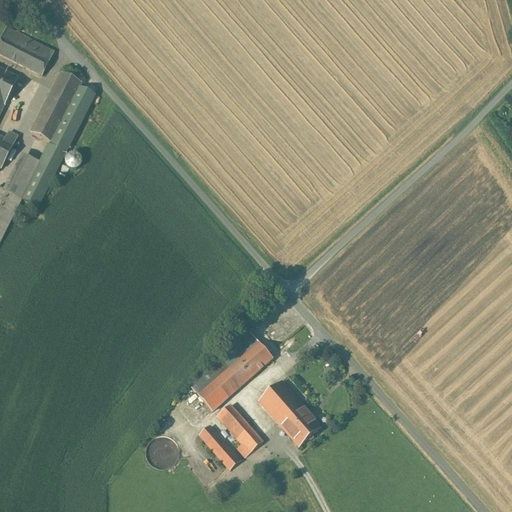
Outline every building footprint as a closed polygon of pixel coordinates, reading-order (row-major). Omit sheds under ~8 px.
[(53,53),(5,29),(0,39),(0,56),(41,77),(53,53)] [(0,104),(4,107),(17,80),(0,71),(0,104)] [(30,134),(50,144),(78,88),(80,84),(61,74),(30,134)] [(39,165),(21,202),(37,210),(94,96),(78,88),(50,144),(48,147),(39,165)] [(0,113),(4,107),(0,104),(0,170),(0,171),(17,138),(8,134),(4,141),(0,138),(0,113)] [(71,156),(69,156),(67,157),(65,159),(64,161),(64,163),(64,165),(64,167),(65,168),(66,170),(68,171),(70,172),(71,172),(73,172),(75,171),(77,171),(78,169),(79,168),(80,166),(80,164),(80,163),(80,161),(79,159),(78,158),(76,157),(74,156),(73,156),(71,156)] [(7,194),(21,202),(39,165),(25,158),(7,194)] [(0,243),(21,202),(7,194),(0,190),(0,243)] [(250,335),(190,387),(212,413),(273,360),(250,335)] [(321,429),(281,383),(259,403),(299,449),(321,429)] [(262,444),(230,407),(217,418),(241,446),(237,449),(245,459),(262,444)] [(240,463),(209,428),(200,437),(230,471),(240,463)] [(167,438),(164,437),(161,437),(158,437),(156,438),(154,439),(152,440),(150,441),(149,443),(147,445),(146,448),(145,450),(145,451),(145,454),(145,457),(145,459),(146,461),(147,462),(147,463),(148,465),(149,466),(151,467),(153,468),(154,469),(156,470),(158,471),(162,471),(165,471),(167,470),(169,469),(171,468),(172,467),(173,467),(175,465),(176,463),(177,461),(178,459),(179,457),(179,454),(179,452),(178,450),(178,449),(177,447),(176,445),(174,442),(172,440),(170,439),(169,438),(167,438)]
